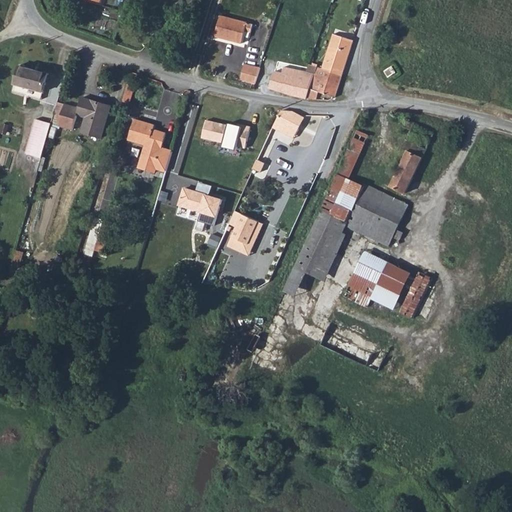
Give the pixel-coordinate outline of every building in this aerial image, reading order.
[(237,36),(244,38),(246,31),(252,33),(254,25),(222,15),(215,36),(235,42),(237,36)] [(342,73),(353,38),(333,31),(322,67),(342,73)] [(51,64),(23,60),(19,87),(47,91),(51,64)] [(254,78),(258,65),(246,62),(244,66),(240,65),(238,76),(242,76),(241,80),(253,83),(254,78)] [(262,66),(258,65),(254,78),(253,83),(259,85),(260,84),(307,97),(312,78),(262,65),(262,66)] [(317,65),(315,71),(310,88),(318,90),(318,91),(335,96),(342,73),(322,67),(317,65)] [(138,79),(132,77),(126,95),(132,97),(138,79)] [(310,88),(308,96),(316,98),(318,91),(318,90),(310,88)] [(62,117),(76,122),(81,107),(89,110),(85,125),(105,131),(115,99),(86,90),(82,101),(69,97),(65,108),(62,117)] [(69,97),(60,94),(57,106),(65,108),(69,97)] [(54,113),(38,109),(28,143),(44,148),(54,113)] [(285,110),(284,112),(278,123),(285,127),(283,130),(292,134),(293,131),(297,132),(300,127),(296,125),(302,113),(292,109),(285,110)] [(306,115),(302,113),(296,125),(300,127),(306,115)] [(158,121),(139,114),(133,134),(149,139),(141,163),(156,167),(157,162),(169,166),(175,147),(165,144),(169,129),(156,126),(158,121)] [(238,127),(206,120),(202,138),(223,143),(222,147),(237,151),(238,148),(245,150),(250,127),(239,124),(238,127)] [(404,154),(412,158),(426,166),(438,141),(409,123),(405,130),(412,135),(404,154)] [(261,158),(257,167),(263,171),(267,162),(261,158)] [(412,158),(403,176),(417,185),(426,166),(412,158)] [(417,185),(403,176),(394,193),(410,201),(417,185)] [(346,179),(328,215),(348,227),(356,211),(358,212),(369,191),(346,179)] [(223,200),(183,189),(179,206),(201,212),(198,221),(216,226),(223,200)] [(348,227),(351,229),(370,241),(390,200),(371,189),(369,191),(358,212),(356,211),(348,227)] [(390,200),(370,241),(391,254),(396,244),(398,241),(401,235),(412,213),(390,200)] [(104,214),(96,212),(84,248),(92,250),(95,243),(104,214)] [(111,217),(104,214),(95,243),(102,245),(111,217)] [(243,214),(232,236),(248,244),(258,222),(243,214)] [(348,227),(328,215),(300,273),(323,284),(351,229),(348,227)] [(434,239),(444,242),(451,224),(440,221),(434,239)] [(264,224),(258,222),(248,244),(232,236),(228,246),(249,255),(264,224)] [(398,241),(404,244),(407,239),(401,235),(398,241)] [(128,268),(135,270),(140,255),(133,253),(128,268)] [(11,255),(7,270),(14,272),(19,258),(11,255)] [(403,306),(414,286),(371,260),(346,302),(368,316),(380,293),(403,306)] [(413,332),(436,294),(422,285),(398,324),(413,332)] [(362,373),(375,353),(332,327),(319,348),(362,373)]
